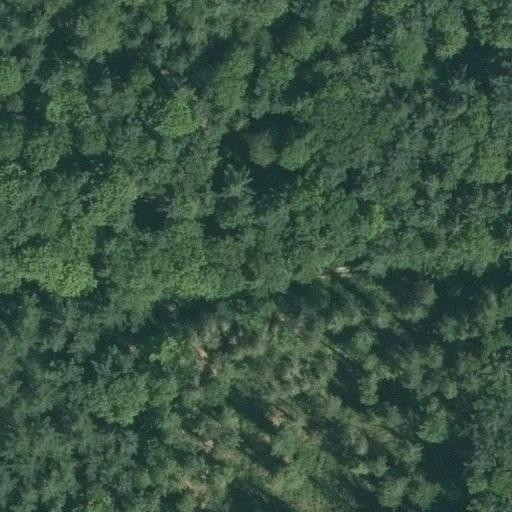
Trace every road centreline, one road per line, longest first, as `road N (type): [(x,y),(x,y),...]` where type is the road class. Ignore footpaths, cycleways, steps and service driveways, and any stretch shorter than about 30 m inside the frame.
road 1 (track): [(0,280),(175,287),(511,260)]
road 2 (track): [(125,511),(175,287)]
